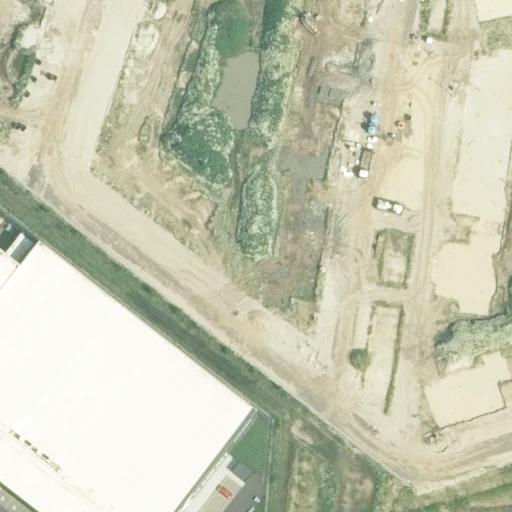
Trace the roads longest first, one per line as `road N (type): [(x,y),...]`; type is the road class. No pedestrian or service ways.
road 1 (residential): [(104,0),(43,181),(336,404)]
road 2 (residential): [(409,0),(336,404)]
road 3 (residential): [(336,404),(413,466),(511,436)]
